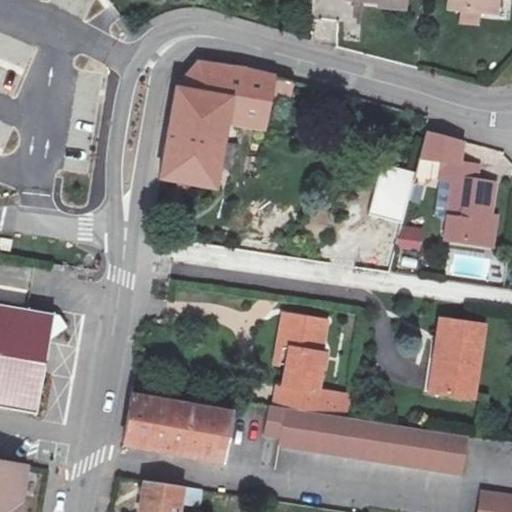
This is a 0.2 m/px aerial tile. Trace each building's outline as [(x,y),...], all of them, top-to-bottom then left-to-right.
[(452,0),(452,10),(492,14),(493,0),(452,0)] [(226,122),(236,70),(200,64),(175,92),(160,180),(214,190),(226,122)] [(236,70),(226,122),(263,129),(273,78),(251,73),(236,70)] [(429,235),(482,247),(488,218),(495,186),(474,181),(478,167),(458,162),(463,141),(426,131),(414,182),(425,185),(431,178),(435,157),(440,158),(436,174),(443,176),(429,235)] [(488,218),(482,247),(489,248),(495,219),(488,218)] [(396,248),(420,253),(424,230),(401,225),(396,248)] [(244,235),(241,250),(281,255),(283,240),(244,235)] [(54,317),(0,307),(0,408),(38,416),(50,337),(56,338),(68,330),(59,318),(54,317)] [(284,321),(281,339),(293,341),(289,372),(287,392),(276,390),(274,406),(285,407),(352,417),(354,402),(320,396),(326,359),(320,358),(324,328),(284,321)] [(439,323),(434,362),(441,363),(437,396),(474,401),(483,329),(439,323)] [(293,341),(281,339),(277,370),(289,372),(293,341)] [(425,394),(437,396),(441,363),(434,362),(429,361),(425,394)] [(127,444),(127,447),(223,464),(231,414),(133,398),(127,444)] [(285,407),(274,406),(269,405),(264,435),(280,437),(285,407)] [(285,407),(280,437),(279,444),(463,472),(469,436),(285,407)] [(0,511),(17,511),(25,468),(0,463),(0,511)] [(178,511),(181,500),(183,488),(145,483),(140,511),(178,511)] [(183,488),(181,500),(201,503),(202,491),(183,488)] [(511,511),(511,495),(483,492),(479,511),(511,511)]
